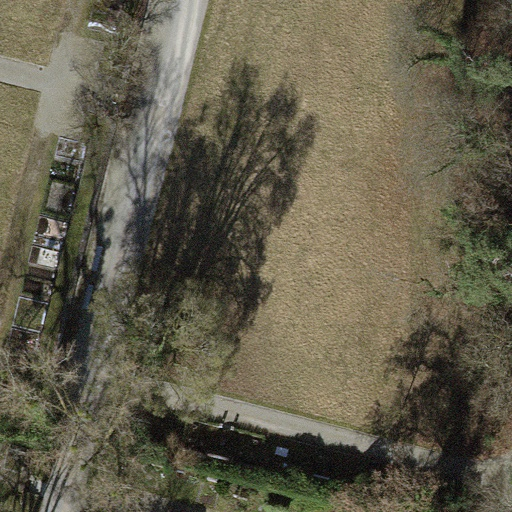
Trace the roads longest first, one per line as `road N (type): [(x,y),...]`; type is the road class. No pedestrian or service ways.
road 1 (track): [(61,511),(191,0)]
road 2 (track): [(496,485),(96,376)]
road 3 (track): [(0,69),(163,111)]
